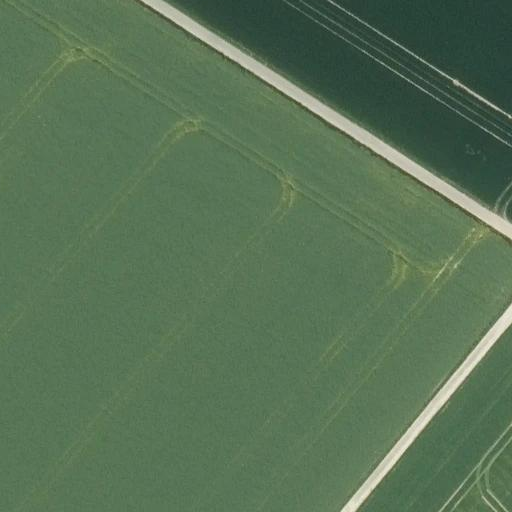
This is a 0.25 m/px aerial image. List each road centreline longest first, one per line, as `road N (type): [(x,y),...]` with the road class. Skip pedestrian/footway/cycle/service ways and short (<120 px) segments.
road 1 (track): [(511,238),(140,0)]
road 2 (track): [(511,314),(348,511)]
